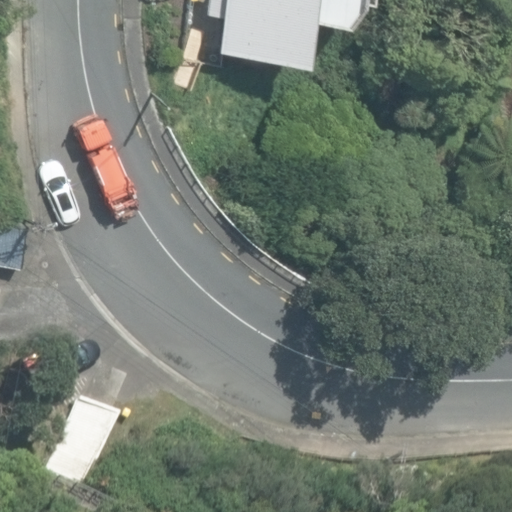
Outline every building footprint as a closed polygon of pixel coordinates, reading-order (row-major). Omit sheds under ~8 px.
[(344,34),(349,0),(212,0),(204,48),(296,63),(302,27),(344,34)] [(347,122),(367,191),(389,184),(370,115),(347,122)] [(0,259),(18,262),(24,222),(0,219),(0,259)] [(0,373),(0,427),(1,429),(44,404),(18,362),(0,373)] [(60,449),(93,461),(112,412),(79,399),(60,449)]
